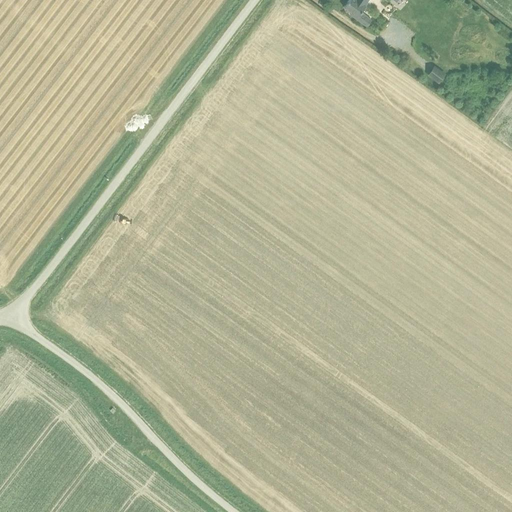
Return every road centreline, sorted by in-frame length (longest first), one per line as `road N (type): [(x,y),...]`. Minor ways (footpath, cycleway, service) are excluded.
road 1 (unclassified): [(7,319),(254,0)]
road 2 (unclassified): [(232,511),(76,365),(7,319)]
